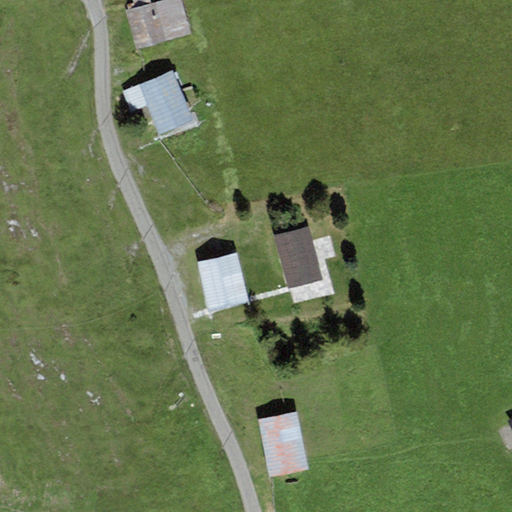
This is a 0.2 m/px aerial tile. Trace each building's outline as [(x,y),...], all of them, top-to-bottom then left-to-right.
[(176,0),(171,0),(122,14),(132,52),(187,37),(176,0)] [(142,110),(155,142),(191,128),(170,73),(119,93),(127,116),(142,110)] [(308,237),(272,246),(283,288),(319,278),(308,237)] [(231,250),(191,261),(203,310),(243,300),(231,250)] [(291,410),(256,417),(266,475),(302,468),(291,410)]
